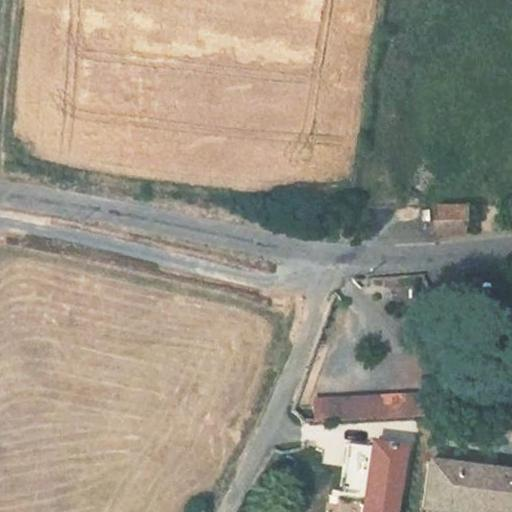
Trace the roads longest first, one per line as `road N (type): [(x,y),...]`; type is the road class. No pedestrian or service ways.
road 1 (residential): [(0,193),(331,260)]
road 2 (residential): [(229,511),(289,387),(331,260)]
road 3 (residential): [(331,260),(511,249)]
